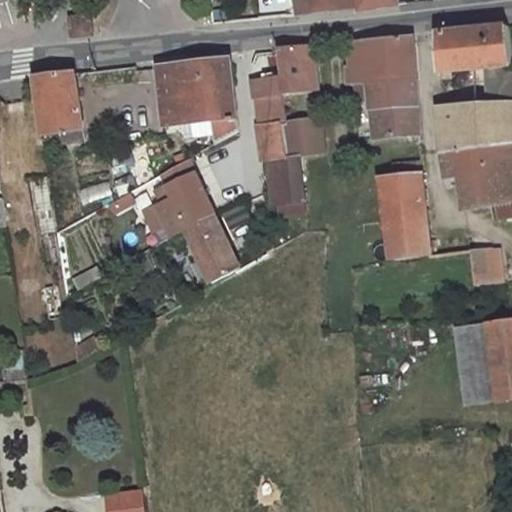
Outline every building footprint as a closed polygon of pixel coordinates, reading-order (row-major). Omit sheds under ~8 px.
[(298,0),(301,16),(362,9),(360,0),(298,0)] [(360,0),(362,9),(362,11),(400,5),(399,0),(360,0)] [(91,17),(71,18),(73,37),(92,35),(91,17)] [(511,45),(510,27),(440,34),(442,73),(488,69),(511,66),(511,45)] [(414,37),(350,43),(352,66),(348,66),(349,85),(356,85),(370,83),(417,80),(414,37)] [(313,47),(281,50),(284,73),(265,76),(265,82),(254,82),(256,99),(285,95),(320,91),(313,47)] [(232,60),(159,68),(166,127),(182,125),(195,124),(215,122),(216,136),(217,144),(240,132),(232,60)] [(511,66),(488,69),(491,105),(511,103),(511,66)] [(76,74),(37,78),(46,135),(63,132),(65,143),(86,140),(84,129),(85,129),(76,74)] [(370,83),(372,102),(376,139),(421,135),(417,80),(370,83)] [(372,102),(370,83),(356,85),(358,103),(372,102)] [(288,124),(285,95),(256,99),(263,162),(267,161),(289,158),(283,124),(288,124)] [(511,103),(491,105),(440,109),(443,153),(511,143),(511,103)] [(326,152),(321,119),(288,124),(283,124),(289,158),(300,156),(326,152)] [(215,122),(195,124),(196,134),(197,138),(216,136),(215,122)] [(195,124),(182,125),(183,135),(196,134),(195,124)] [(511,143),(443,153),(447,181),(459,179),(461,187),(511,178),(511,143)] [(120,148),(109,151),(115,168),(128,163),(122,148),(120,148)] [(289,158),(267,161),(272,206),(279,205),(304,203),(306,202),(300,156),(289,158)] [(191,161),(164,175),(168,186),(157,192),(164,204),(146,211),(155,232),(168,226),(174,238),(189,231),(217,217),(191,161)] [(424,175),(423,162),(393,164),(394,178),(424,175)] [(126,169),(115,173),(118,180),(129,176),(126,169)] [(433,256),(424,175),(394,178),(383,179),(396,259),(433,256)] [(48,176),(31,179),(41,239),(59,236),(48,176)] [(511,178),(461,187),(464,208),(490,204),(511,199),(511,178)] [(511,215),(511,199),(490,204),(493,219),(511,215)] [(304,203),(279,205),(281,220),(306,217),(304,203)] [(245,206),(227,215),(233,227),(251,218),(245,206)] [(217,217),(189,231),(203,261),(210,277),(214,285),(241,269),(217,217)] [(59,236),(41,239),(46,268),(63,265),(59,236)] [(501,252),(476,255),(480,284),(504,281),(501,252)] [(210,277),(203,261),(194,265),(202,281),(210,277)] [(52,278),(50,274),(26,278),(27,281),(29,281),(31,286),(33,286),(34,304),(36,304),(36,313),(49,312),(49,313),(48,313),(49,319),(62,317),(59,287),(57,287),(56,282),(55,282),(54,279),(52,278)] [(511,325),(486,328),(496,404),(511,401),(511,325)] [(496,404),(486,328),(457,331),(467,408),(496,404)] [(100,350),(94,340),(77,351),(79,363),(100,350)] [(142,511),(140,496),(112,500),(113,511),(142,511)]
